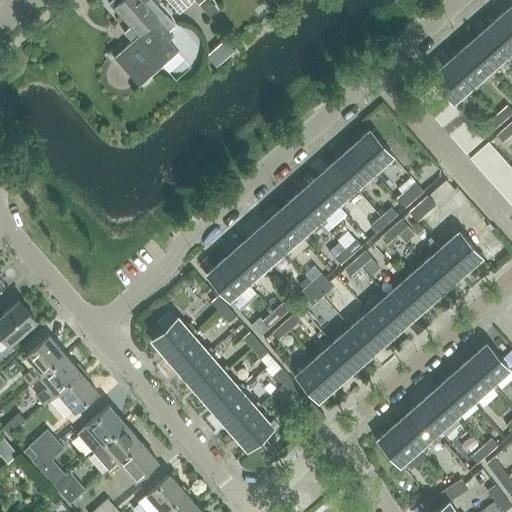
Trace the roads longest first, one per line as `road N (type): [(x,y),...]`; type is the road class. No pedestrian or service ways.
road 1 (residential): [(103,333),(481,0)]
road 2 (residential): [(250,511),(103,333)]
road 3 (residential): [(339,433),(482,309)]
road 4 (residential): [(103,333),(0,209)]
